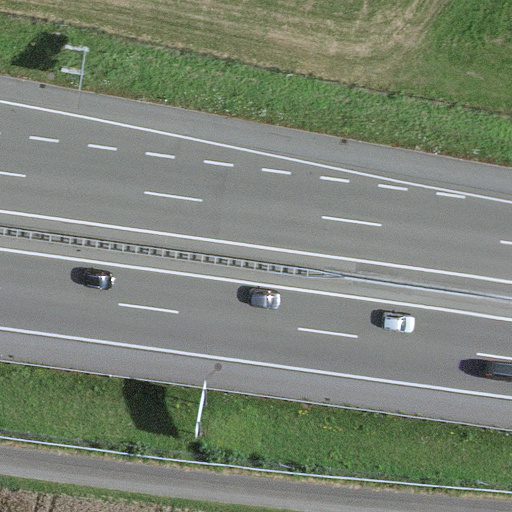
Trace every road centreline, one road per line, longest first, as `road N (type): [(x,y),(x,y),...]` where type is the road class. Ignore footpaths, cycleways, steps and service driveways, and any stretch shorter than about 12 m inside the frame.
road 1 (motorway): [(0,294),(511,367)]
road 2 (motorway): [(511,246),(0,174)]
road 3 (unclassified): [(0,469),(377,511)]
